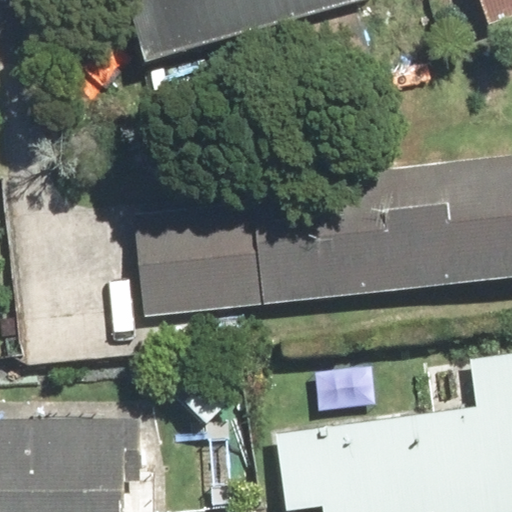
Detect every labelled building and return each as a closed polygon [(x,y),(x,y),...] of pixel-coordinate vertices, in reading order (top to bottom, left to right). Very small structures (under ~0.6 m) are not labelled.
[(142,0),(159,57),(358,0),(142,0)] [(511,0),(490,0),(502,31),(511,26),(511,0)] [(139,216),(150,314),(511,273),(511,153),(393,166),(392,160),(261,175),(264,202),(139,216)] [(511,511),(511,350),(477,356),(485,404),(285,435),(297,507),(332,501),(334,511),(511,511)] [(156,511),(154,413),(0,416),(0,511),(156,511)]
